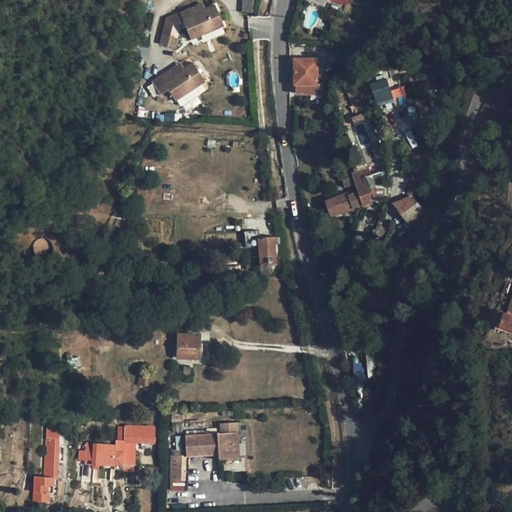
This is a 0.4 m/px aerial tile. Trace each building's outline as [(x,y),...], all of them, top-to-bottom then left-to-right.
[(242,0),(241,12),(253,12),(253,0),(242,0)] [(205,9),(202,3),(166,18),(162,34),(168,36),(172,22),(182,18),(205,9)] [(224,25),(215,4),(205,9),(182,18),(191,39),(224,25)] [(178,38),(168,36),(162,34),(160,43),(175,47),(178,38)] [(327,51),(324,61),(336,65),(339,54),(327,51)] [(318,59),(295,59),(295,84),(310,84),(317,84),(318,59)] [(193,62),(183,68),(163,81),(160,76),(152,81),(160,95),(168,89),(175,101),(205,81),(193,62)] [(163,81),(183,68),(180,63),(160,76),(163,81)] [(405,80),(373,86),(376,97),(407,91),(405,80)] [(323,95),(323,84),(317,84),(310,84),(310,95),(323,95)] [(154,113),(134,109),(133,115),(153,119),(154,113)] [(178,121),(178,112),(165,112),(165,121),(178,121)] [(371,123),(355,130),(362,145),(378,139),(371,123)] [(423,184),(439,176),(425,151),(413,158),(416,164),(412,166),(423,184)] [(370,198),(378,195),(371,175),(365,177),(364,171),(353,175),(358,192),(363,205),(372,202),(370,198)] [(342,179),(344,188),(353,185),(351,177),(342,179)] [(406,190),(413,201),(415,205),(427,197),(419,182),(406,190)] [(358,192),(348,195),(347,193),(324,201),(330,217),(363,205),(358,192)] [(421,214),(415,205),(413,201),(409,204),(406,199),(396,203),(411,223),(421,214)] [(258,230),(257,218),(245,219),(246,231),(258,230)] [(409,227),(406,224),(395,234),(398,237),(409,227)] [(259,231),(246,231),(247,247),(260,246),(261,266),(272,265),(278,264),(276,244),(275,237),(259,238),(259,231)] [(272,265),(261,266),(262,279),(269,278),(268,272),(272,271),(272,265)] [(241,282),(255,280),(254,272),(240,273),(241,282)] [(224,303),(222,297),(199,304),(200,309),(224,303)] [(505,312),(500,327),(511,330),(511,301),(508,313),(505,312)] [(200,335),(177,335),(177,343),(173,343),(173,350),(177,350),(177,358),(200,359),(200,335)] [(185,430),(184,421),(176,421),(176,430),(185,430)] [(86,463),(93,464),(100,464),(124,466),(124,464),(134,465),(135,465),(136,443),(155,444),(156,429),(119,427),(118,441),(117,441),(116,446),(87,444),(87,452),(86,459),(86,463)] [(220,461),(241,460),(239,433),(218,434),(218,429),(204,430),(204,435),(193,436),(186,436),(187,457),(172,456),(171,480),(187,481),(188,457),(220,456),(220,461)] [(45,478),(35,477),(33,501),(53,502),(53,493),(58,493),(58,483),(54,483),(54,478),(57,478),(59,430),(47,430),(45,478)] [(172,451),(172,456),(187,457),(186,436),(176,437),(176,451),(172,451)] [(133,472),(134,465),(124,464),(124,466),(124,472),(133,472)] [(93,483),(93,473),(83,472),(82,482),(93,483)]
